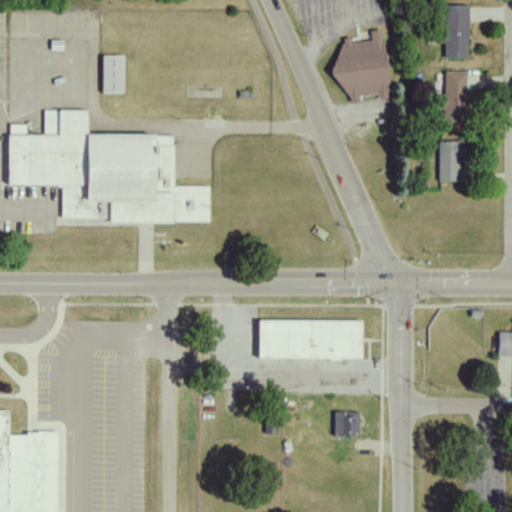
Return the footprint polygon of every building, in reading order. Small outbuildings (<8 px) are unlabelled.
[(467,6),(442,5),(442,34),(437,34),(437,43),(443,43),(442,58),(466,58),(467,6)] [(340,103),(357,102),(357,96),(376,94),(376,100),(388,99),(382,29),(368,30),(369,39),(335,42),(340,103)] [(100,93),(121,93),(122,55),(100,55),(100,93)] [(442,109),(442,123),(464,124),(465,72),(443,72),(443,94),(435,94),(435,109),(442,109)] [(208,223),(208,186),(172,186),(172,135),(85,134),(85,110),(42,110),(42,135),(5,135),(5,185),(59,185),(59,219),(107,219),(107,222),(208,223)] [(437,181),(458,181),(457,156),(464,156),(464,141),(436,141),(437,181)] [(360,321),(256,320),(255,359),(359,359),(360,321)] [(511,357),(511,332),(496,332),(496,357),(511,357)] [(0,511),(0,410),(10,410),(12,434),(58,433),(58,511),(0,511)] [(357,412),(333,412),(333,435),(357,436),(357,412)]
